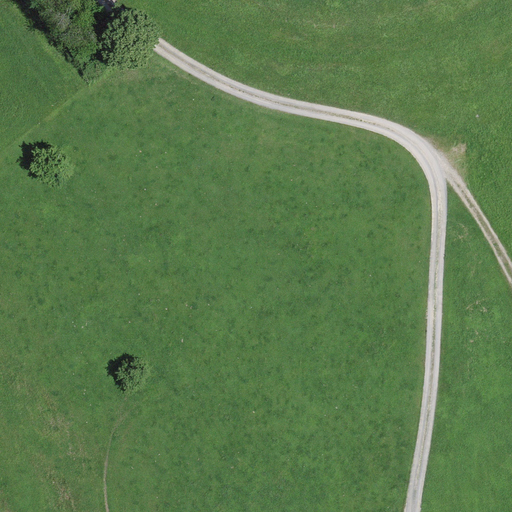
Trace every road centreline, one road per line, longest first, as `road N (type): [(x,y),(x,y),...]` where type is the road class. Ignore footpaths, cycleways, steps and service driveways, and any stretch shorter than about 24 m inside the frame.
road 1 (unclassified): [(443,180),(413,132),(217,83),(154,39),(118,0)]
road 2 (unclassified): [(443,180),(435,366),(410,511)]
road 3 (unclassified): [(511,282),(443,180)]
